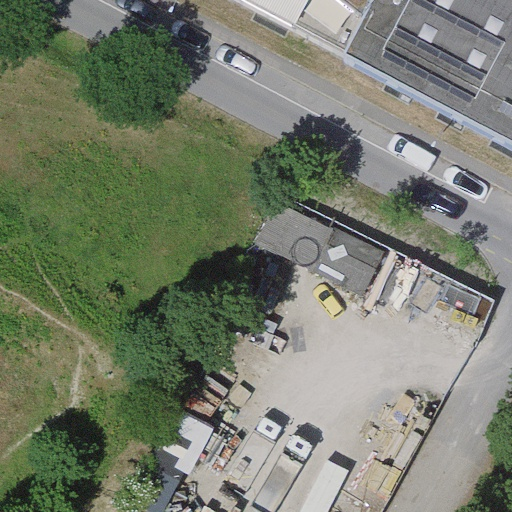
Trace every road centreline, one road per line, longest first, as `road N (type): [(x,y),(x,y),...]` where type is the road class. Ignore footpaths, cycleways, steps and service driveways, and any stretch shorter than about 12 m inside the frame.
road 1 (unclassified): [(511,234),(71,0)]
road 2 (unknown): [(511,269),(407,511)]
